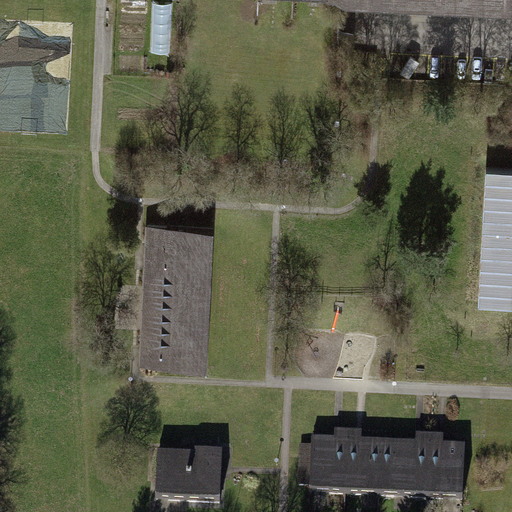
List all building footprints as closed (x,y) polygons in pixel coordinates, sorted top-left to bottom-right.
[(155,0),(154,49),(174,49),(175,1),(155,0)] [(511,0),(332,0),(333,5),(511,12),(511,0)] [(511,173),(485,172),(477,305),(511,307),(511,173)] [(200,373),(208,233),(148,229),(139,370),(200,373)] [(463,453),(305,441),(301,495),(460,506),(463,453)] [(153,508),(216,510),(219,458),(156,455),(153,508)]
